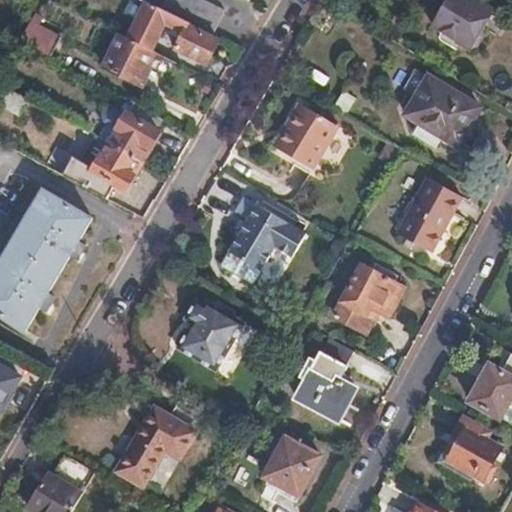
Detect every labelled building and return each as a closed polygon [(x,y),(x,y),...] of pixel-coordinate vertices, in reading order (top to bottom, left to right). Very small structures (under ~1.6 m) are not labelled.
[(167,0),(162,10),(189,24),(211,35),(223,11),(201,0),(167,0)] [(477,0),(448,0),(434,25),(470,47),(492,9),(477,0)] [(162,10),(144,2),(127,37),(154,51),(166,28),(183,36),(177,50),(207,65),(219,42),(188,27),(189,24),(162,10)] [(29,24),(19,40),(44,55),(54,38),(29,24)] [(154,51),(127,37),(121,36),(105,67),(142,86),(144,81),(140,78),(144,70),(146,69),(156,52),(154,51)] [(428,77),(406,113),(458,145),(480,109),(428,77)] [(0,85),(0,105),(19,116),(28,100),(0,85)] [(96,137),(107,143),(142,162),(165,122),(132,104),(126,115),(112,108),(104,109),(98,119),(104,123),(96,137)] [(289,137),(280,150),(312,170),(338,127),(300,104),(283,133),(289,137)] [(274,146),(280,150),(289,137),(283,133),(274,146)] [(142,162),(107,143),(91,172),(125,191),(142,162)] [(226,211),(237,191),(214,178),(203,197),(226,211)] [(428,179),(398,233),(429,251),(460,196),(428,179)] [(42,190),(0,260),(0,315),(24,330),(37,309),(44,312),(54,297),(46,293),(68,256),(75,260),(83,246),(76,242),(89,219),(42,190)] [(199,203),(242,229),(249,218),(236,210),(244,195),(237,191),(226,211),(203,197),(199,203)] [(249,218),(242,229),(221,264),(253,283),(275,247),(289,256),(303,232),(244,195),(236,210),(249,218)] [(362,266),(335,314),(336,315),(369,332),(380,313),(389,318),(405,289),(405,287),(362,266)] [(189,321),(175,346),(214,370),(243,321),(204,297),(202,301),(195,297),(182,318),(189,321)] [(490,364),(469,401),(501,418),(506,407),(511,410),(511,356),(506,354),(498,368),(490,364)] [(319,356),(297,397),(338,420),(356,388),(341,379),(343,373),(334,368),(335,365),(319,356)] [(0,414),(23,375),(0,362),(0,414)] [(204,410),(177,395),(166,412),(153,406),(116,468),(141,483),(163,445),(178,454),(192,428),(204,410)] [(275,405),(260,396),(254,406),(270,414),(275,405)] [(459,440),(448,460),(486,481),(495,466),(491,463),(500,447),(484,438),(487,432),(462,418),(452,436),(459,440)] [(285,437),(263,475),(298,494),(320,457),(285,437)] [(94,471),(67,455),(60,467),(86,483),(94,471)] [(29,507),(36,511),(68,511),(80,492),(50,474),(41,486),(33,481),(28,489),(30,490),(26,497),(32,501),(29,507)] [(436,511),(419,502),(413,511),(436,511)]
